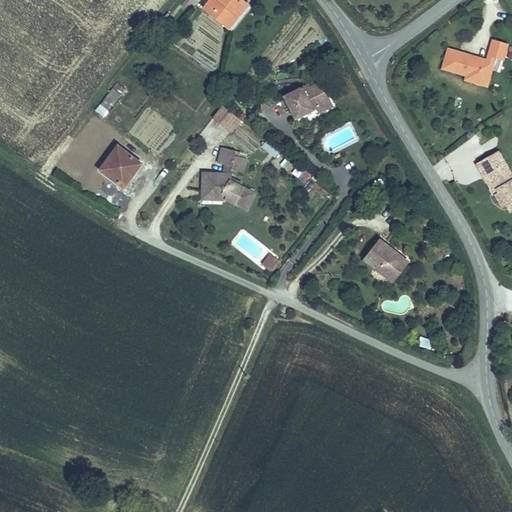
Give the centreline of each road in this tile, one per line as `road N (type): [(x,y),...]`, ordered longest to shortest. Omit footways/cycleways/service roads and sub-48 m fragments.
road 1 (residential): [(131,229),(437,370),(486,377)]
road 2 (tertiary): [(486,377),(487,301),(471,244),(363,60)]
road 3 (track): [(0,150),(131,229)]
